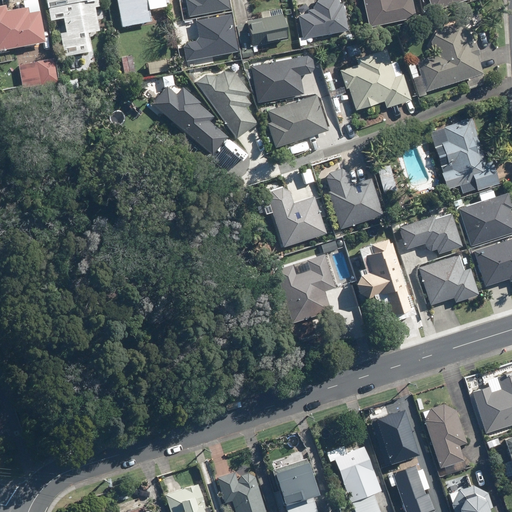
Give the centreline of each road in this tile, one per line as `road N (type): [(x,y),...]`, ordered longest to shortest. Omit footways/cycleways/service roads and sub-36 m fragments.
road 1 (residential): [(511,329),(98,460),(46,484),(29,510)]
road 2 (unknown): [(279,124),(455,66),(507,33)]
